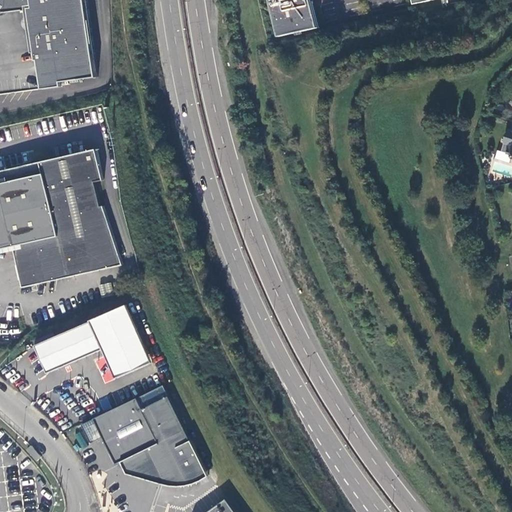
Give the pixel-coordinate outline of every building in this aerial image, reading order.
[(0,0),(0,93),(46,87),(60,86),(60,85),(69,84),(68,80),(97,77),(86,0),(0,0)] [(272,0),(281,37),(321,27),(314,0),(272,0)] [(101,206),(96,180),(104,178),(98,148),(0,169),(0,229),(4,247),(14,245),(15,252),(23,286),(124,264),(104,205),(101,206)] [(152,362),(129,305),(91,319),(92,321),(36,344),(38,347),(48,372),(105,350),(116,377),(152,362)] [(208,474),(188,432),(170,395),(143,408),(138,397),(94,418),(111,452),(117,464),(122,461),(127,472),(163,483),(164,482),(169,483),(174,484),(180,484),(184,484),(190,483),(194,482),(199,480),(204,477),(208,474)] [(28,449),(36,461),(41,456),(32,445),(28,449)] [(235,511),(226,498),(205,511),(235,511)]
